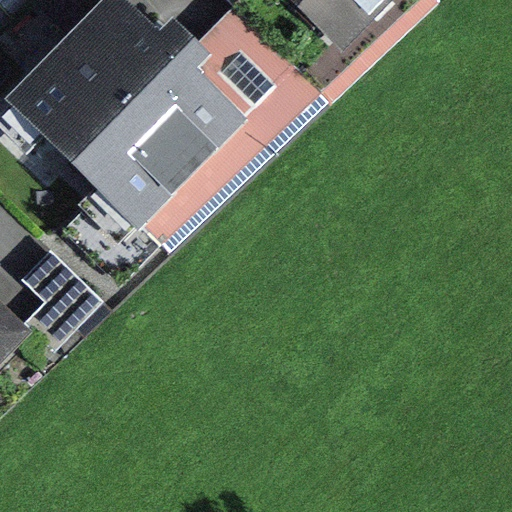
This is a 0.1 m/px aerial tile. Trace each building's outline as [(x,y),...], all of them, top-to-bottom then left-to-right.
[(161,37),(121,0),(106,0),(68,39),(6,104),(11,109),(0,120),(0,130),(58,186),(73,171),(98,195),(83,210),(118,243),(132,229),(139,236),(146,228),(249,122),(200,75),(213,62),(196,46),(173,24),(161,37)] [(27,0),(68,39),(106,0),(27,0)] [(225,0),(235,8),(196,46),(213,62),(200,75),(249,122),(146,228),(171,253),(443,0),(397,0),(344,56),(285,0),(225,0)] [(285,0),(344,56),(397,0),(285,0)] [(51,251),(22,282),(45,304),(23,326),(33,336),(18,352),(41,373),(107,304),(51,251)] [(0,369),(18,352),(33,336),(23,326),(0,303),(0,403),(7,397),(0,390),(0,369)]
